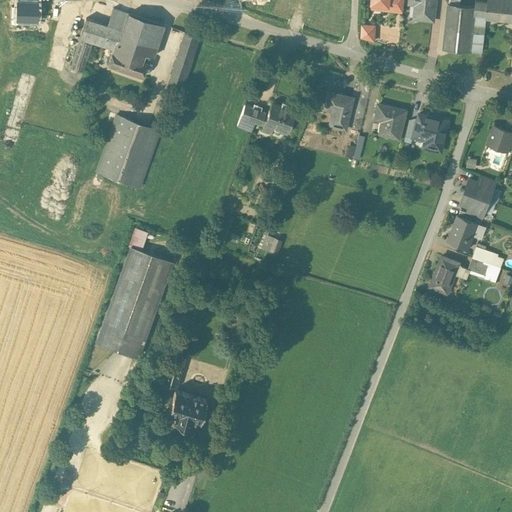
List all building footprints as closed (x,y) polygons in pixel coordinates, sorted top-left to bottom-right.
[(410,0),(410,3),(416,3),(415,18),(433,20),(435,0),(410,0)] [(511,0),(487,0),(487,2),(475,1),(475,8),(474,14),(486,16),(486,18),(511,20),(511,0)] [(475,8),(448,5),(443,49),(470,52),(474,14),(475,8)] [(163,25),(131,14),(113,8),(107,25),(86,18),(79,38),(80,38),(92,42),(113,48),(115,43),(144,53),(153,56),(163,25)] [(486,16),(474,14),(470,52),(482,53),(486,18),(486,16)] [(375,25),(362,25),(361,37),(374,41),(375,25)] [(185,32),(168,80),(183,85),(187,73),(200,38),(185,32)] [(92,42),(80,38),(70,67),(83,71),(92,42)] [(144,53),(115,43),(113,48),(107,64),(132,72),(142,76),(147,62),(142,61),(144,53)] [(352,97),(327,91),(325,101),(333,104),(329,123),(345,127),(352,97)] [(288,106),(280,103),(279,105),(273,102),(270,109),(269,108),(266,115),(268,116),(265,123),(270,125),(269,127),(277,130),(278,128),(286,131),(289,124),(291,125),(293,118),(291,118),(294,111),(288,108),(288,106)] [(265,111),(244,103),(240,116),(254,121),(260,123),(261,120),(263,121),(265,116),(264,116),(265,111)] [(405,109),(378,103),(374,117),(386,120),(383,132),(398,136),(405,109)] [(448,119),(419,111),(416,120),(416,123),(413,134),(415,135),(424,137),(423,144),(441,149),(447,123),(448,119)] [(160,129),(116,114),(96,171),(139,186),(160,129)] [(254,121),(240,116),(236,126),(250,131),(254,121)] [(416,120),(409,118),(405,135),(414,137),(415,135),(413,134),(416,123),(416,120)] [(511,131),(494,125),(487,143),(507,151),(509,146),(511,137),(511,131)] [(358,158),(364,134),(358,133),(355,144),(346,142),(343,154),(358,158)] [(476,158),(468,158),(467,167),(475,168),(476,158)] [(496,181),(479,175),(477,181),(493,186),(493,187),(494,188),(496,181)] [(477,181),(468,178),(464,190),(465,190),(488,199),(493,187),(493,186),(477,181)] [(465,190),(464,190),(460,203),(468,206),(484,211),(484,210),(488,199),(465,190)] [(227,202),(223,212),(210,244),(218,247),(234,205),(227,202)] [(484,211),(468,206),(466,212),(483,218),(486,211),(484,210),(484,211)] [(477,222),(457,215),(448,241),(468,248),(477,222)] [(130,238),(144,241),(147,229),(133,226),(130,238)] [(280,241),(265,235),(260,248),(275,254),(280,241)] [(171,261),(130,246),(96,341),(138,356),(171,261)] [(493,252),(476,246),(472,257),(489,263),(493,252)] [(498,254),(493,252),(489,263),(500,267),(503,258),(498,256),(498,254)] [(459,262),(441,255),(430,286),(448,292),(454,274),(459,262)] [(489,263),(472,257),(468,268),(485,274),(489,263)] [(463,266),(459,262),(454,274),(466,279),(468,272),(464,271),(466,267),(463,266)] [(500,267),(489,263),(485,274),(468,268),(466,267),(464,271),(468,272),(483,278),(495,282),(500,267)] [(241,311),(232,336),(240,338),(249,313),(241,311)] [(184,356),(171,352),(168,360),(182,364),(184,356)] [(182,364),(168,360),(162,381),(175,385),(182,364)] [(207,398),(174,388),(167,410),(176,413),(174,420),(188,425),(191,418),(199,421),(207,398)] [(110,467),(104,465),(97,486),(106,489),(114,468),(110,467)]
